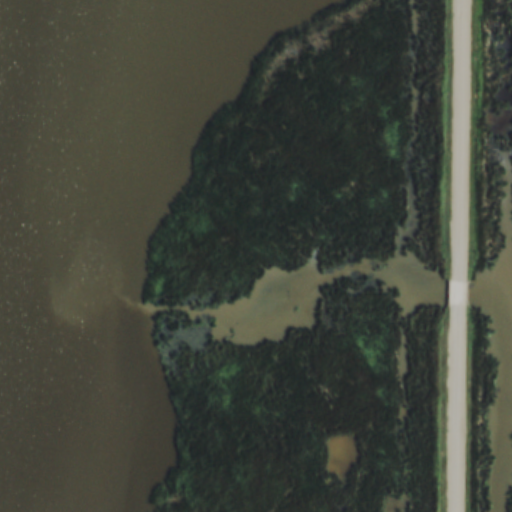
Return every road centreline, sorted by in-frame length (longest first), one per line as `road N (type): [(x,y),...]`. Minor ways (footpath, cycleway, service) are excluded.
road 1 (residential): [(458,277),(462,0)]
road 2 (residential): [(454,511),(458,302)]
